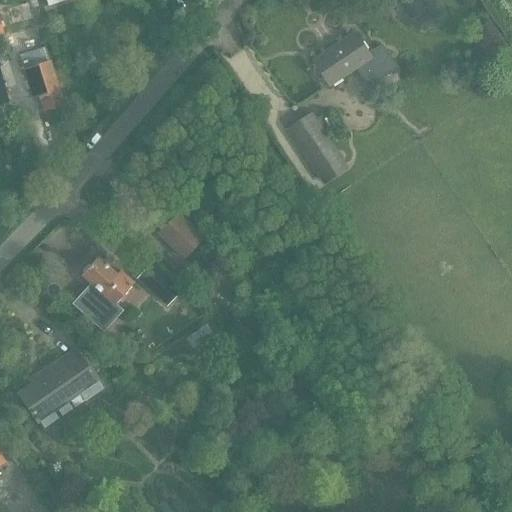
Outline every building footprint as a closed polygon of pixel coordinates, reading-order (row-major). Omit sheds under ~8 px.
[(28,3),(9,8),(13,25),(32,20),(28,3)] [(395,67),(381,45),(368,54),(353,33),(312,61),(328,86),(356,68),(368,86),(395,67)] [(38,95),(43,110),(62,104),(49,63),(24,71),(32,97),(38,95)] [(311,114),(287,130),(324,185),(347,169),(344,164),(311,114)] [(184,260),(205,238),(178,212),(157,234),(184,260)] [(80,276),(113,306),(133,283),(120,271),(116,274),(97,257),(80,276)] [(152,263),(137,279),(155,295),(162,288),(174,298),(181,290),(152,263)] [(161,308),(171,327),(196,315),(187,296),(161,308)] [(39,380),(19,394),(37,422),(80,392),(86,400),(102,388),(76,349),(59,361),(37,377),(39,380)]
